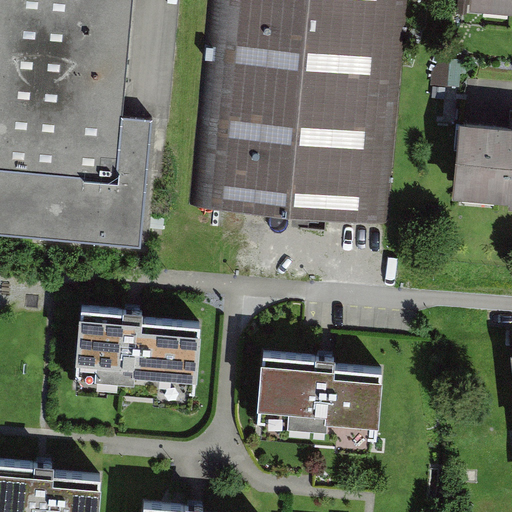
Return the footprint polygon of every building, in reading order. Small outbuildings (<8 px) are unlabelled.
[(135,0),(0,0),(0,167),(118,179),(125,112),(135,0)] [(210,0),(192,200),(387,218),(407,0),(210,0)] [(511,0),(470,0),(470,14),(511,18),(511,0)] [(118,179),(0,167),(0,229),(141,243),(154,115),(125,112),(118,179)] [(511,129),(458,124),(451,200),(511,205),(511,129)] [(73,301),(67,378),(195,387),(200,310),(73,301)] [(256,348),(251,417),(379,426),(384,356),(256,348)] [(0,457),(0,511),(98,511),(102,465),(0,457)]
